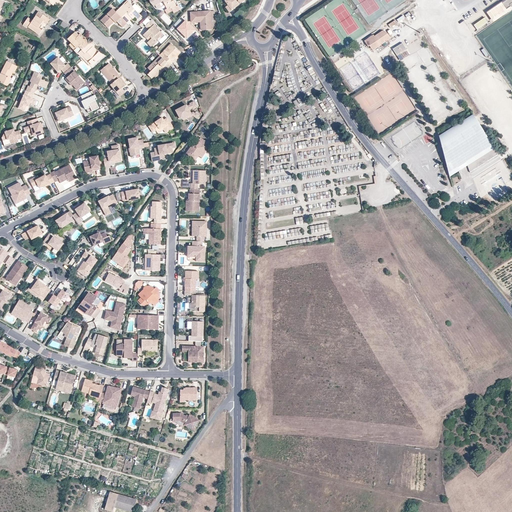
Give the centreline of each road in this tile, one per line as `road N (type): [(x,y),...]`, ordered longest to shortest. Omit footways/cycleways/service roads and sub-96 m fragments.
road 1 (tertiary): [(511,313),(356,129),(297,29)]
road 2 (tertiary): [(237,375),(244,205),(266,62)]
road 3 (residential): [(171,279),(172,197),(155,175),(89,185),(4,228)]
road 4 (residential): [(237,399),(214,415),(151,511)]
road 5 (residential): [(147,99),(82,19),(78,0)]
